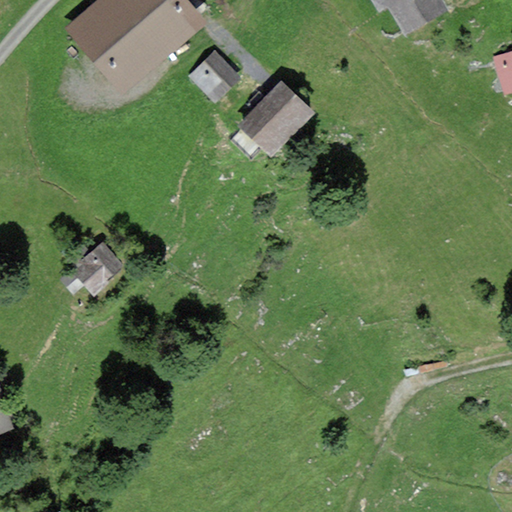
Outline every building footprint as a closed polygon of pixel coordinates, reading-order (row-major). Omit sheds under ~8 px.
[(123,81),(194,20),(176,0),(113,0),(79,29),(123,81)] [(376,0),(380,6),(390,0),(394,0),(409,24),(438,7),(433,0),(376,0)] [(213,99),(234,77),(214,55),(192,77),(213,99)] [(511,55),(497,60),(504,83),(511,81),(511,55)] [(311,113),(283,86),(244,125),(273,152),(311,113)] [(65,278),(75,290),(84,281),(92,290),(120,265),(102,245),(91,256),(83,249),(72,259),(78,266),(65,278)]
